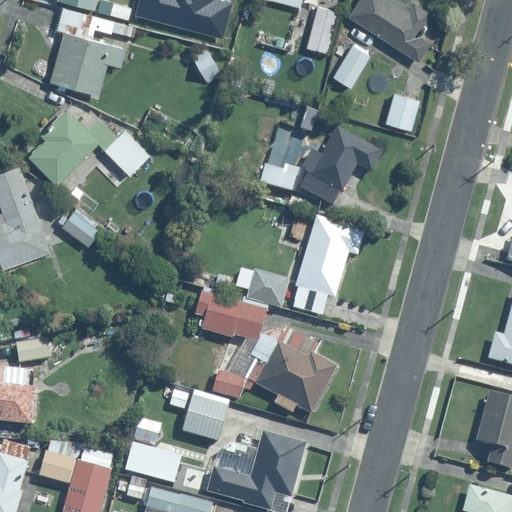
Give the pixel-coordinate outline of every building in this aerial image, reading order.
[(398,0),(358,0),(348,15),(419,60),(431,41),(422,35),(435,15),(414,1),(410,7),(398,0)] [(238,12),(209,3),(203,23),(196,21),(192,36),(229,47),(238,12)] [(118,19),(62,5),(56,29),(63,30),(50,84),(102,96),(109,65),(124,69),(131,39),(114,34),(118,19)] [(342,11),(318,5),(308,46),(332,53),(342,11)] [(373,54),(351,42),(331,78),(353,90),(373,54)] [(213,44),(194,54),(209,81),(228,71),(213,44)] [(420,98),(394,89),(385,123),(411,129),(420,98)] [(105,148),(119,134),(93,108),(81,119),(69,106),(41,133),(45,137),(27,154),(55,183),(59,180),(73,194),(90,178),(75,163),(98,142),(105,148)] [(382,147),(337,125),(324,152),(311,146),(299,169),(309,174),(300,191),(336,209),(358,166),(370,172),(382,147)] [(105,149),(132,176),(154,155),(126,127),(119,134),(105,149)] [(54,248),(23,162),(0,169),(0,201),(4,211),(0,212),(0,256),(3,267),(54,248)] [(299,174),(264,165),(259,183),(295,192),(299,174)] [(365,227),(315,214),(292,307),(326,316),(331,297),(337,299),(348,254),(357,257),(365,227)] [(290,277),(241,267),(237,288),(250,291),(248,299),(284,306),(290,277)] [(268,308),(201,291),(195,317),(207,320),(205,329),(259,342),(268,308)] [(511,363),(511,303),(506,333),(493,330),(487,359),(511,363)] [(48,332),(15,339),(20,360),(52,353),(48,332)] [(307,360),(265,335),(252,356),(259,360),(258,362),(248,378),(262,387),(277,396),(272,404),(291,415),(296,406),(309,414),(337,366),(312,351),(307,360)] [(226,370),(220,369),(214,392),(242,399),(251,361),(229,356),(226,370)] [(0,420),(40,424),(43,386),(31,385),(32,366),(0,362),(0,420)] [(511,397),(488,392),(475,441),(491,445),(486,463),(511,469),(511,397)] [(233,406),(193,393),(181,430),(220,444),(233,406)] [(306,443),(264,433),(258,459),(243,455),(238,473),(215,468),(209,491),(248,501),(247,505),(274,511),(279,491),(293,495),(306,443)] [(48,437),(38,474),(71,483),(63,511),(100,511),(112,470),(77,461),(81,446),(48,437)] [(2,439),(0,448),(0,511),(18,511),(19,509),(28,511),(37,483),(25,479),(30,461),(34,448),(2,439)] [(462,511),(465,511),(511,511),(511,493),(469,484),(462,511)] [(210,511),(213,502),(149,485),(144,505),(171,511),(210,511)]
